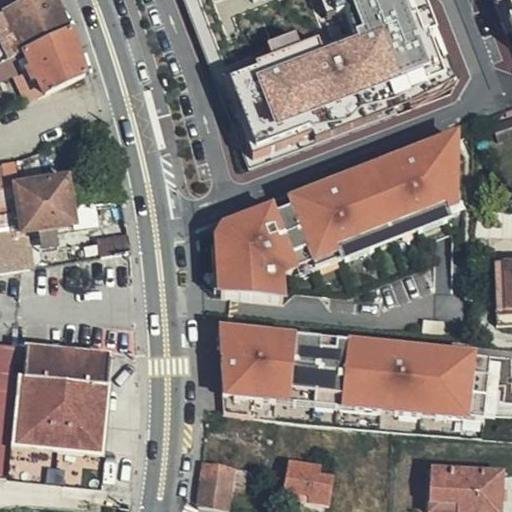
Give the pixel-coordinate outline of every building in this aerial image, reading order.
[(0,50),(57,24),(45,0),(1,0),(0,1),(0,50)] [(419,0),(179,0),(246,174),(455,90),(419,0)] [(0,50),(0,70),(12,65),(13,60),(13,55),(19,52),(20,57),(18,59),(17,64),(18,68),(23,72),(26,71),(30,82),(23,84),(25,91),(63,73),(73,68),(57,24),(0,50)] [(279,194),(282,203),(269,208),(266,200),(245,208),(245,206),(236,210),(237,211),(214,220),(206,234),(208,268),(205,268),(206,289),(209,289),(209,294),(212,294),(274,301),(277,301),(277,289),(412,236),(410,229),(440,217),(439,214),(452,209),(452,190),(450,190),(452,126),(427,135),(427,134),(400,145),(400,146),(386,152),(385,150),(358,161),(358,163),(352,165),(352,164),(324,175),(325,176),(310,182),(310,180),(283,191),(283,193),(279,194)] [(6,203),(57,195),(53,171),(3,178),(6,203)] [(60,218),(57,195),(6,203),(7,211),(10,226),(26,223),(44,221),(60,218)] [(44,221),(26,223),(28,244),(47,241),(44,221)] [(0,228),(0,266),(8,266),(18,265),(14,232),(1,234),(0,228)] [(88,253),(119,248),(118,239),(117,230),(85,236),(88,253)] [(511,317),(511,260),(485,262),(488,319),(511,317)] [(0,290),(18,288),(16,273),(0,275),(0,290)] [(0,476),(84,487),(99,354),(6,344),(0,401),(0,476)] [(355,412),(380,414),(381,383),(360,380),(362,355),(322,351),(319,370),(310,370),(307,402),(355,406),(355,412)] [(271,494),(315,500),(318,475),(304,473),(305,463),(275,459),(271,494)] [(193,464),(189,505),(215,510),(219,467),(193,464)] [(450,511),(490,511),(493,470),(423,465),(420,510),(450,511)]
